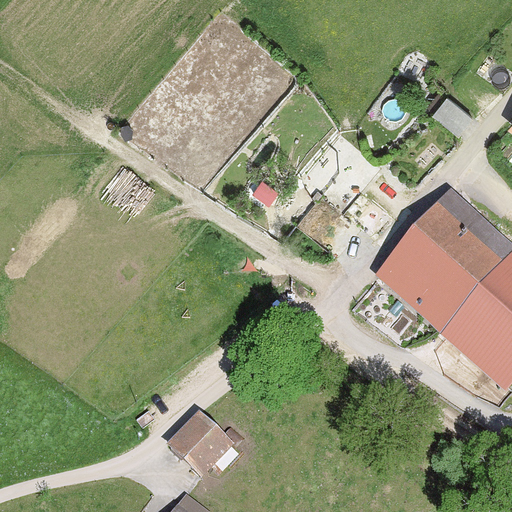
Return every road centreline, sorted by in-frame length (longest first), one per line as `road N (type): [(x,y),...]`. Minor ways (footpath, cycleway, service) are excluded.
road 1 (unclassified): [(0,493),(150,448),(322,306)]
road 2 (unclassified): [(330,300),(511,86)]
road 3 (track): [(400,370),(436,413),(511,446)]
